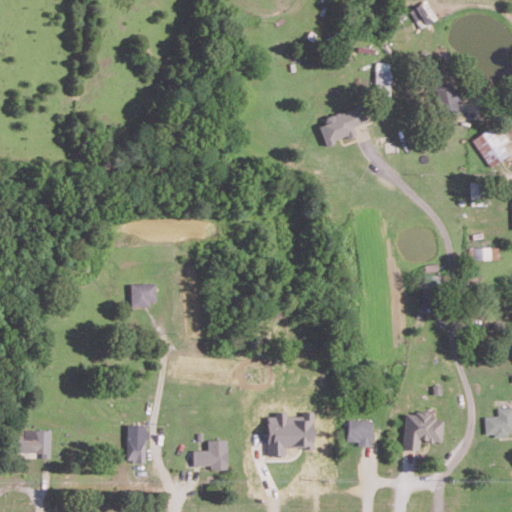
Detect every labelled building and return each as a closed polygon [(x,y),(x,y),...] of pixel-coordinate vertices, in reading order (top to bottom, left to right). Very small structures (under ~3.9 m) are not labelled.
[(434,17),(426,0),(424,0),(409,8),(417,25),(434,17)] [(374,93),(389,93),(390,69),(375,68),(374,93)] [(456,111),(454,81),(435,82),(437,112),(456,111)] [(325,144),(354,133),(352,125),(368,119),(361,102),(324,116),(326,121),(317,124),(325,144)] [(472,136),(487,165),(506,155),(491,126),(472,136)] [(155,303),(154,281),(129,282),(130,304),(155,303)] [(496,414),(483,415),(484,434),(511,432),(511,405),(496,407),(496,414)] [(312,412),(286,413),(286,412),(266,412),(266,454),(284,454),(284,446),(312,445),(312,412)] [(441,440),(442,413),(403,412),(402,448),(419,449),(419,439),(441,440)] [(371,419),(347,418),(346,440),(356,440),(356,444),(370,445),(371,419)] [(125,460),(145,460),(146,423),(126,423),(125,460)] [(49,429),(14,428),(13,450),(48,452),(49,429)] [(209,468),(227,468),(226,438),(206,438),(207,448),(192,449),(192,464),(209,464),(209,468)]
